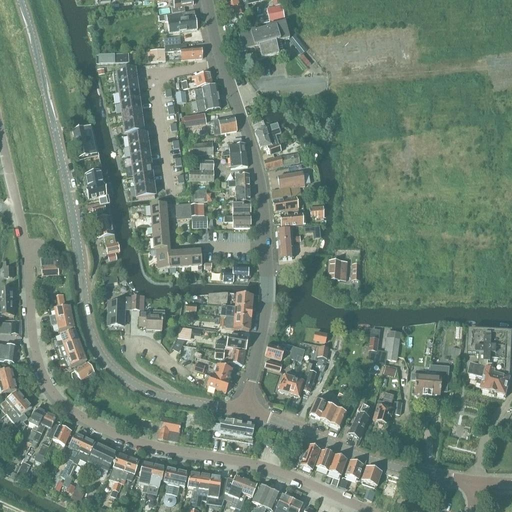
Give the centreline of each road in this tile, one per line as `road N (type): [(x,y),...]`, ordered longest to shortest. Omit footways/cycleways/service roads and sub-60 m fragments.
road 1 (residential): [(364,511),(260,468),(104,429),(56,395),(33,342),(20,213),(0,126)]
road 2 (tertiary): [(242,414),(152,396),(98,352),(20,0)]
road 3 (tertiary): [(242,414),(266,308),(268,248),(252,145),(221,62)]
road 4 (tertiary): [(476,484),(395,468),(242,414)]
road 5 (residential): [(169,193),(153,74),(221,62)]
